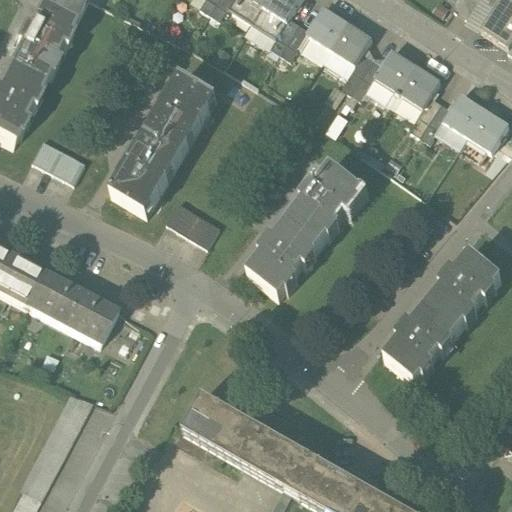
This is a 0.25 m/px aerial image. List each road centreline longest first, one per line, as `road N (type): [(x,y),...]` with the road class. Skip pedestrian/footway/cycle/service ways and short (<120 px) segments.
road 1 (residential): [(511,183),(329,393)]
road 2 (residential): [(190,292),(78,511)]
road 3 (residential): [(190,292),(0,198)]
road 4 (residential): [(470,511),(329,393)]
road 5 (residential): [(329,393),(264,337),(190,292)]
road 6 (residential): [(368,0),(511,93)]
road 7 (unknown): [(153,105),(81,238)]
